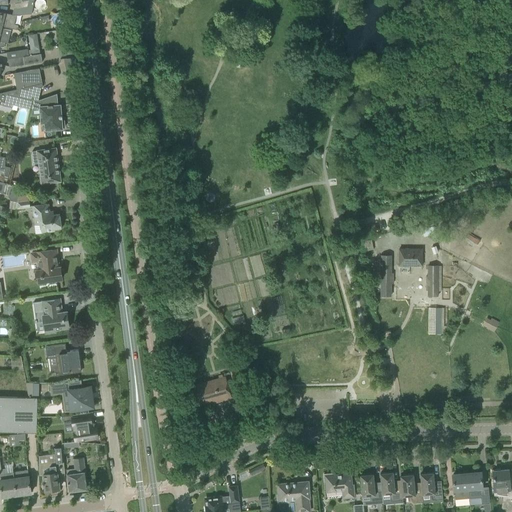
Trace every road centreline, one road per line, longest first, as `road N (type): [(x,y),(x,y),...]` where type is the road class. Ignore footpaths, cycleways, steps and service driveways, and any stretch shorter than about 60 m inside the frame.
road 1 (residential): [(67,65),(79,233),(122,500)]
road 2 (secondary): [(83,0),(135,380)]
road 3 (residential): [(511,429),(288,435),(175,488)]
road 4 (secondary): [(157,511),(135,380)]
road 5 (secondary): [(135,380),(142,511)]
